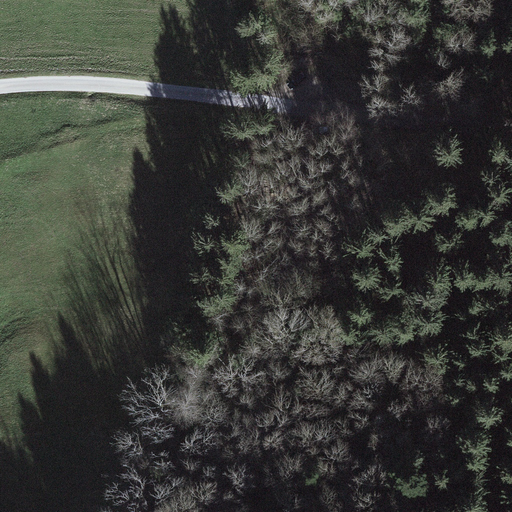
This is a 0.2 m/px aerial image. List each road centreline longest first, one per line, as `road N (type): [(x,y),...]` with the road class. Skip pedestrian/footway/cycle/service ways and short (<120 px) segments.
road 1 (unclassified): [(0,89),(65,82),(285,103)]
road 2 (track): [(285,103),(511,133)]
